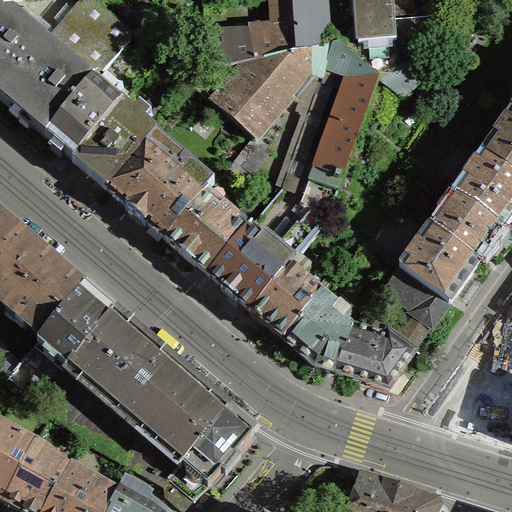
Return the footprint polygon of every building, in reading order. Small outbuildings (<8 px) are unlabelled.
[(0,100),(24,121),(46,140),(101,75),(133,37),(90,0),(81,0),(47,42),(0,97),(0,100)] [(210,32),(207,32),(210,71),(297,55),(293,0),(271,0),(273,25),(252,27),(252,24),(242,24),(243,30),(210,33),(210,32)] [(293,0),(297,55),(328,49),(326,8),(313,8),(313,5),(312,0),(293,0)] [(360,45),(361,55),(350,56),(378,80),(398,68),(394,24),(394,17),(392,0),(355,0),(356,7),(350,7),(351,11),(351,15),(357,15),(359,45),(360,45)] [(392,0),(394,17),(415,15),(414,0),(392,0)] [(0,1),(0,97),(47,42),(13,14),(3,14),(2,1),(0,1)] [(444,40),(442,21),(437,21),(394,24),(398,68),(427,50),(444,40)] [(339,47),(333,48),(325,71),(346,79),(300,205),(304,209),(309,213),(299,225),(297,223),(277,247),(294,262),(325,226),(378,80),(350,56),(339,47)] [(297,55),(210,71),(209,72),(194,89),(253,139),(235,160),(242,166),(260,144),(256,141),(258,138),(310,76),(322,80),(325,71),(333,48),(328,49),(297,55)] [(440,60),(427,50),(398,68),(378,80),(404,99),(440,60)] [(101,75),(46,140),(55,147),(73,162),(121,105),(128,98),(101,75)] [(121,105),(73,162),(86,173),(107,191),(155,134),(121,105)] [(488,159),(511,175),(511,124),(507,120),(494,138),(500,142),(488,159)] [(155,134),(107,191),(126,208),(125,210),(135,218),(145,226),(146,225),(166,242),(203,198),(215,184),(155,134)] [(458,201),(502,233),(511,219),(511,175),(488,159),(482,167),(476,163),(464,180),(470,184),(458,201)] [(203,198),(166,242),(182,255),(208,278),(245,234),(235,225),(239,220),(223,206),(219,212),(203,198)] [(436,232),(480,263),(487,254),(502,233),(458,201),(436,232)] [(0,294),(37,250),(0,218),(0,294)] [(245,234),(208,278),(230,296),(251,314),(290,268),(294,262),(277,247),(252,226),(245,234)] [(406,274),(450,306),(455,298),(480,263),(436,232),(424,248),(418,244),(406,261),(412,266),(406,274)] [(352,233),(344,242),(357,253),(365,245),(352,233)] [(42,339),(84,290),(55,266),(37,250),(0,294),(0,303),(10,312),(14,307),(31,322),(27,326),(42,339)] [(290,268),(251,314),(263,324),(283,341),(322,295),(290,268)] [(403,327),(411,315),(432,330),(450,306),(406,274),(401,270),(384,294),(391,299),(381,312),(403,327)] [(39,403),(113,315),(94,299),(84,290),(42,339),(9,378),(39,403)] [(322,295),(283,341),(297,353),(315,368),(337,375),(352,329),(335,314),(339,309),(322,295)] [(164,487),(228,412),(158,353),(113,315),(39,403),(88,444),(164,487)] [(352,329),(337,375),(353,380),(389,391),(415,354),(389,335),(385,340),(352,329)] [(511,335),(510,338),(511,339),(511,347),(506,356),(500,352),(487,369),(493,374),(455,427),(511,445),(511,335)] [(237,456),(254,435),(238,421),(228,412),(164,487),(164,497),(181,511),(184,511),(193,502),(194,503),(195,502),(195,501),(208,489),(222,474),(226,477),(241,460),(237,456)] [(0,500),(4,502),(35,446),(12,434),(8,441),(0,436),(0,500)] [(57,462),(46,452),(35,446),(4,502),(18,510),(21,511),(45,511),(66,475),(67,474),(54,467),(57,462)] [(108,511),(114,502),(102,495),(105,489),(82,476),(79,482),(66,475),(45,511),(108,511)] [(371,480),(361,477),(355,495),(351,508),(350,511),(391,511),(399,488),(385,483),(385,484),(371,480)] [(158,511),(155,509),(148,505),(152,498),(125,483),(117,498),(114,502),(108,511),(158,511)] [(437,511),(440,506),(438,501),(417,494),(413,493),(414,492),(399,488),(391,511),(437,511)]
